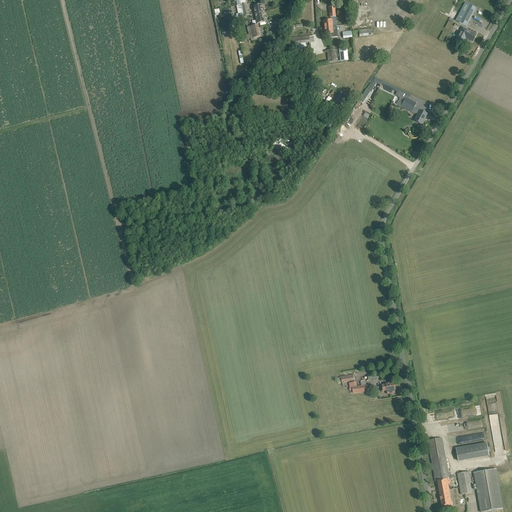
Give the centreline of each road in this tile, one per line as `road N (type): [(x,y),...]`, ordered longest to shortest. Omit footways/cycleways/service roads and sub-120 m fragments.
road 1 (unclassified): [(430,511),(383,224),(509,0)]
road 2 (track): [(131,290),(64,0)]
road 3 (unclassified): [(230,105),(301,0)]
